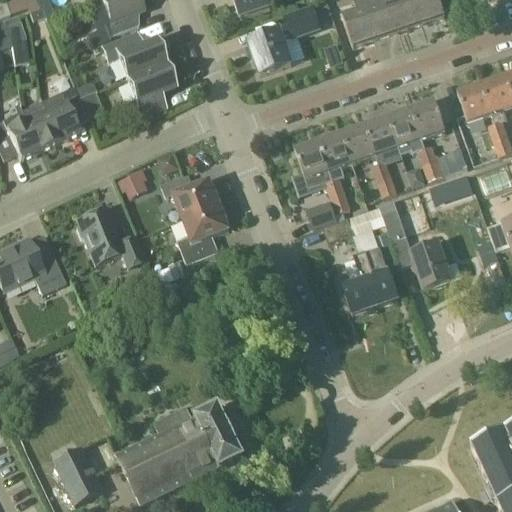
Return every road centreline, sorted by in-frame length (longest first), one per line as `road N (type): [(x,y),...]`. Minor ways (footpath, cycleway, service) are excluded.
road 1 (residential): [(356,444),(228,131)]
road 2 (residential): [(228,131),(511,33)]
road 3 (residential): [(0,216),(220,111)]
road 4 (tertiary): [(356,444),(438,382),(511,347)]
